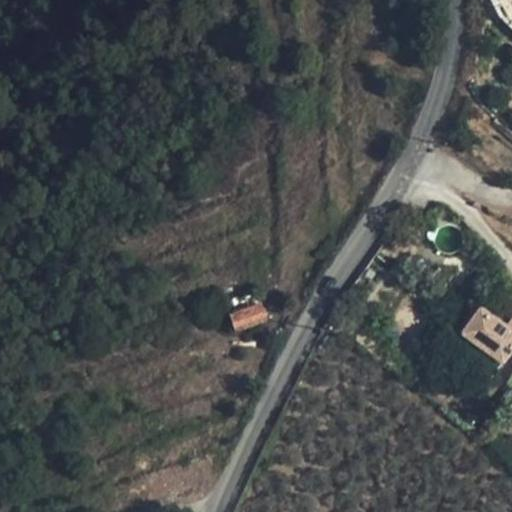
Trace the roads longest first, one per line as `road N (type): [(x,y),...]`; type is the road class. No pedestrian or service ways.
road 1 (unclassified): [(394,189),(301,335),(223,511)]
road 2 (unclassified): [(452,0),(444,79),(410,159)]
road 3 (residential): [(394,189),(441,196),(474,217),(511,260)]
